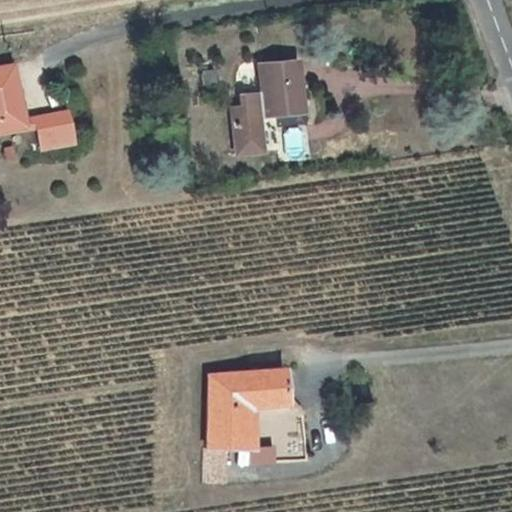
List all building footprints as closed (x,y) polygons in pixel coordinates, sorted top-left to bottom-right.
[(238,110),(227,112),(233,155),(258,153),(254,117),(299,112),(294,63),(256,68),(259,96),(237,99),(238,110)] [(0,130),(19,127),(7,68),(0,69),(0,130)] [(203,90),(213,89),(211,73),(201,75),(203,90)] [(32,124),(37,151),(69,144),(64,117),(32,124)] [(203,449),(246,450),(249,450),(249,420),(243,420),(243,408),(243,402),(252,402),(252,407),(283,405),(283,404),(280,370),(205,377),(203,449)] [(246,466),(272,463),(270,448),(249,450),(246,450),(246,466)]
